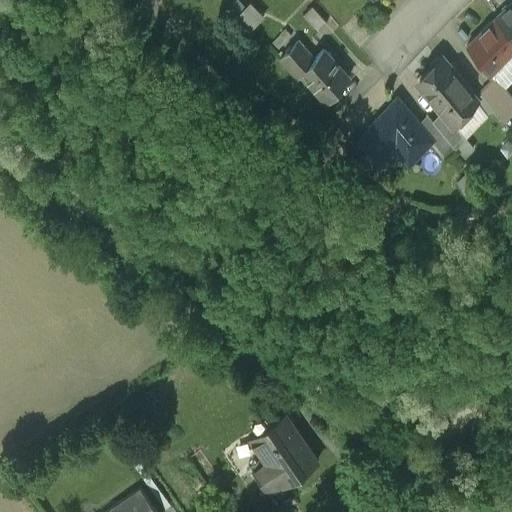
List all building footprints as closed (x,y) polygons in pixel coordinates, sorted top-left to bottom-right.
[(511,2),(496,18),(511,35),(511,2)] [(511,35),(496,18),(466,44),(488,68),(491,65),(511,46),(511,35)] [(297,26),(280,41),(297,60),(300,57),(300,56),(313,44),(297,26)] [(348,64),(323,35),(313,44),(300,56),(300,57),(325,85),(348,64)] [(495,70),(504,81),(511,73),(511,46),(491,65),(495,70)] [(475,91),(441,52),(440,53),(437,53),(431,58),(430,61),(419,71),(419,75),(440,99),(452,112),(453,110),(460,104),(464,105),(475,95),(475,91)] [(495,70),(480,83),(503,109),(511,101),(511,89),(504,81),(495,70)] [(396,85),(350,126),(371,150),(398,126),(411,141),(430,124),(417,109),(396,85)] [(464,123),(453,110),(452,112),(440,99),(431,107),(450,128),(454,132),(464,123)] [(431,107),(426,101),(417,109),(430,124),(440,136),(450,128),(431,107)] [(247,437),(281,484),(316,460),(283,412),(247,437)] [(155,511),(137,487),(102,511),(155,511)]
